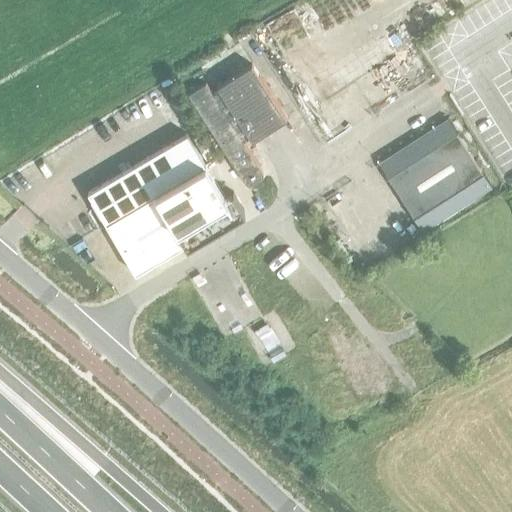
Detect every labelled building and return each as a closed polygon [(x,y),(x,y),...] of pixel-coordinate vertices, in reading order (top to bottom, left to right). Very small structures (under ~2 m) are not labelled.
[(263,170),(262,169),(244,140),(250,136),(253,139),(287,117),(252,63),(218,85),(220,88),(214,93),(206,81),(188,93),(245,180),(246,181),(247,183),(249,183),(250,184),(252,185),(254,185),(256,184),(257,184),(259,183),(260,182),(262,181),(263,179),(263,177),(264,176),(264,174),(263,172),(263,170)] [(379,161),(397,189),(423,229),(492,185),(448,117),(379,161)] [(107,223),(156,193),(206,164),(187,133),(88,191),(107,223)] [(206,164),(156,193),(185,243),(235,214),(206,164)] [(136,272),(185,243),(156,193),(107,223),(136,272)]
